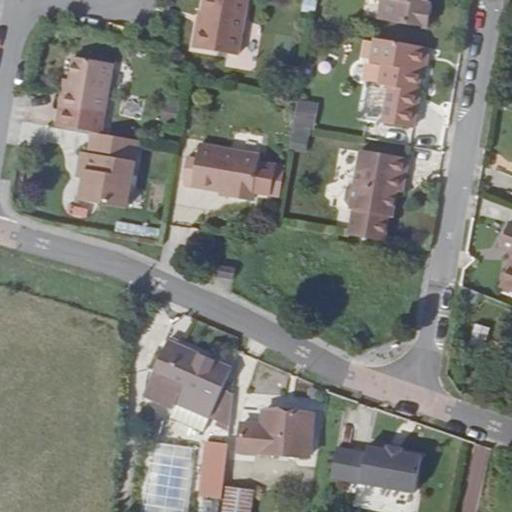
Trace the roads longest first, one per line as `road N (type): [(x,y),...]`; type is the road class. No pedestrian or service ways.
road 1 (residential): [(420,403),(120,267),(0,237)]
road 2 (residential): [(420,403),(491,0)]
